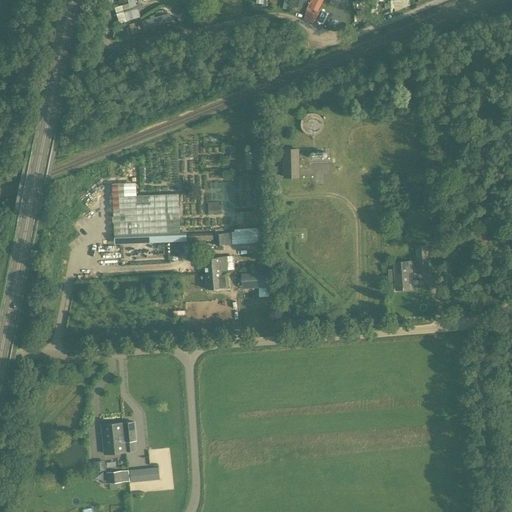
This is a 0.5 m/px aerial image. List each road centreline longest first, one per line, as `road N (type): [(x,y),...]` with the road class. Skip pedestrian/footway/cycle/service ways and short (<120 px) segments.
road 1 (primary): [(0,357),(70,0)]
road 2 (unclassified): [(184,342),(503,326)]
road 3 (unknown): [(362,330),(357,211),(335,193),(287,195)]
road 4 (unclassified): [(0,355),(184,342)]
road 5 (unclassified): [(184,511),(184,342)]
